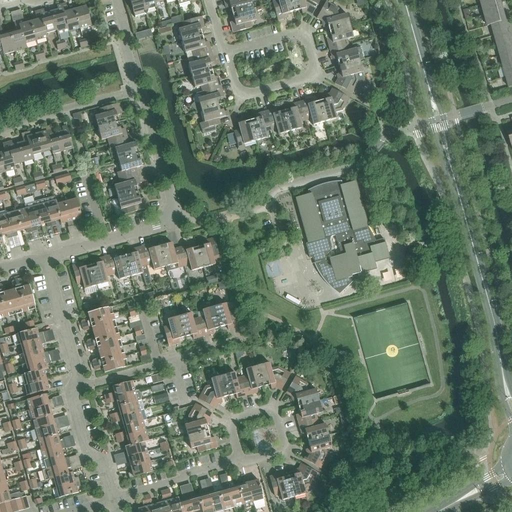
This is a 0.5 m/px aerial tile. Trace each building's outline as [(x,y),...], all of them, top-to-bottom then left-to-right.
[(145,11),(142,0),(129,0),(134,14),(135,18),(146,15),(145,11)] [(155,3),(153,0),(142,0),(145,11),(157,7),(155,3)] [(231,7),(233,14),(253,9),(250,0),(224,0),(226,8),(231,7)] [(287,14),(294,12),(290,0),(278,0),(278,1),(273,2),(278,21),(288,18),(287,14)] [(290,0),(294,12),(301,10),(303,14),(307,13),(312,16),(320,0),(290,0)] [(485,15),(504,10),(501,0),(499,0),(482,5),(485,15)] [(81,8),(75,10),(80,29),(92,26),(85,2),(80,4),(81,8)] [(328,25),(330,32),(350,26),(347,14),(340,16),(338,9),(326,2),(317,18),(322,22),(324,26),(328,25)] [(69,32),(80,29),(75,10),(68,12),(66,3),(62,5),(68,28),(69,32)] [(14,16),(25,14),(23,4),(12,6),(14,16)] [(57,6),(58,10),(52,12),(57,31),(58,35),(69,32),(68,28),(62,5),(57,6)] [(46,34),(57,31),(52,12),(45,14),(44,9),(39,11),(46,34)] [(233,14),(235,22),(230,23),(233,33),(252,28),(250,22),(257,21),(253,9),(233,14)] [(469,9),(463,10),(466,21),(469,20),(472,19),(469,9)] [(504,10),(485,15),(488,26),(492,25),(507,21),(504,10)] [(46,34),(39,11),(35,12),(37,20),(31,22),(36,41),(48,38),(46,34)] [(202,36),(200,29),(205,27),(202,17),(183,22),(185,28),(179,30),(182,41),(202,36)] [(492,25),(495,36),(511,30),(511,24),(511,19),(507,21),(492,25)] [(36,41),(31,22),(24,24),(23,20),(18,21),(25,44),(26,44),(36,41)] [(16,31),(10,33),(15,52),(27,48),(26,44),(25,44),(18,21),(14,22),(16,31)] [(15,52),(10,33),(3,34),(1,26),(0,26),(0,39),(3,50),(3,51),(4,55),(15,52)] [(330,32),(332,39),(327,40),(330,50),(349,45),(347,40),(353,38),(350,26),(330,32)] [(498,46),(511,42),(511,30),(495,36),(498,46)] [(105,34),(99,36),(101,43),(107,41),(105,34)] [(193,57),(212,52),(209,42),(204,43),(202,36),(182,41),(185,53),(191,52),(193,57)] [(501,56),(511,53),(511,42),(498,46),(501,56)] [(361,47),(350,50),(349,45),(330,50),(333,60),(337,59),(339,66),(360,60),(365,59),(361,47)] [(214,62),(212,52),(193,57),(194,62),(188,64),(192,76),(212,70),(210,63),(214,62)] [(504,67),(511,64),(511,53),(501,56),(504,67)] [(363,72),(360,60),(339,66),(341,73),(337,75),(338,79),(335,84),(352,94),(355,87),(361,90),(366,82),(363,73),(363,72)] [(203,92),(221,87),(218,76),(214,78),(212,70),(192,76),(195,88),(201,86),(203,92)] [(197,112),(201,111),(222,105),(220,98),(224,97),(221,87),(203,92),(196,94),(197,95),(195,96),(194,98),(194,100),(195,102),(191,106),(197,112)] [(325,122),(337,119),(335,112),(342,110),(349,98),(333,89),(330,94),(325,95),(327,99),(319,101),(325,122)] [(325,122),(319,101),(312,103),(311,99),(301,102),(306,121),(311,119),(313,125),(325,122)] [(292,109),(285,111),(290,132),(302,128),(301,122),(306,121),(301,102),(291,105),(292,109)] [(98,129),(119,123),(117,116),(121,114),(118,104),(99,109),(101,115),(95,117),(98,129)] [(224,112),(222,105),(201,111),(204,122),(200,124),(202,130),(221,125),(219,119),(229,116),(228,111),(224,112)] [(285,111),(278,113),(276,109),(266,112),(271,130),(277,129),(279,135),(290,132),(285,111)] [(271,130),(266,112),(256,115),(257,119),(250,121),(256,141),(268,138),(266,132),(271,130)] [(256,141),(250,121),(243,123),(242,119),(237,120),(240,130),(234,132),(239,150),(245,149),(244,144),(256,141)] [(121,130),(119,123),(98,129),(102,141),(108,139),(109,144),(128,139),(125,129),(121,130)] [(50,126),(46,127),(52,150),(52,151),(53,155),(63,152),(58,133),(52,134),(50,126)] [(62,127),(63,131),(58,133),(63,152),(73,149),(67,126),(62,127)] [(41,128),(42,133),(37,134),(42,153),(52,151),(52,150),(46,127),(41,128)] [(374,128),(371,133),(375,136),(379,132),(374,128)] [(32,156),(33,156),(42,153),(37,134),(32,136),(30,132),(26,133),(32,156)] [(32,156),(26,133),(22,134),(24,142),(19,144),(24,163),(34,160),(33,156),(32,156)] [(129,144),(128,139),(109,144),(111,150),(115,149),(118,160),(139,154),(136,142),(129,144)] [(24,163),(19,144),(13,145),(12,141),(7,142),(14,166),(24,163)] [(14,166),(7,142),(3,144),(5,152),(0,153),(0,154),(5,173),(15,170),(14,166)] [(205,152),(202,157),(208,160),(210,155),(205,152)] [(119,179),(138,174),(136,168),(142,166),(139,154),(118,160),(122,172),(117,173),(119,179)] [(99,158),(90,160),(92,167),(101,165),(99,158)] [(140,184),(138,174),(119,179),(121,184),(114,186),(118,198),(138,192),(136,185),(140,184)] [(324,185),(321,186),(317,187),(313,189),(309,191),(310,194),(296,198),(308,243),(306,244),(308,251),(310,258),(313,258),(315,263),(317,267),(319,270),(321,274),(325,280),(329,285),(333,288),(340,293),(361,273),(377,269),(375,262),(390,258),(384,239),(376,241),(368,226),(356,182),(342,185),(341,182),(337,183),(333,183),(328,184),(324,185)] [(138,192),(118,198),(121,210),(127,208),(129,214),(147,209),(144,198),(140,199),(138,192)] [(57,205),(55,196),(44,199),(52,227),(57,225),(55,221),(60,220),(61,220),(57,205)] [(44,199),(35,202),(41,225),(47,224),(48,228),(52,227),(44,199)] [(77,199),(66,202),(73,225),(77,224),(76,220),(82,218),(77,199)] [(25,205),(26,209),(32,232),(37,231),(36,227),(41,225),(35,202),(25,205)] [(61,220),(60,220),(61,224),(67,222),(69,226),(73,225),(66,202),(57,205),(61,220)] [(16,211),(22,231),(27,229),(28,233),(32,232),(26,209),(16,211)] [(13,238),(6,214),(5,211),(0,212),(0,230),(2,236),(7,235),(8,239),(13,238)] [(6,214),(13,238),(17,236),(16,232),(22,231),(16,211),(6,214)] [(198,247),(204,268),(216,265),(214,258),(220,257),(214,238),(204,241),(205,245),(198,247)] [(179,268),(185,266),(179,248),(174,249),(172,243),(160,246),(166,267),(177,264),(179,268)] [(152,244),(142,247),(147,266),(152,264),(154,270),(166,267),(160,246),(153,248),(152,244)] [(204,268),(198,247),(191,249),(190,245),(179,248),(185,266),(190,265),(192,271),(204,268)] [(145,273),(148,273),(149,273),(147,266),(142,247),(132,250),(133,254),(126,256),(131,277),(143,273),(145,273)] [(131,277),(126,256),(119,258),(117,254),(107,257),(112,275),(118,274),(119,280),(131,277)] [(91,265),(97,286),(109,283),(107,277),(112,275),(107,257),(97,259),(98,263),(91,265)] [(91,265),(84,267),(83,263),(72,266),(77,285),(83,283),(85,289),(97,286),(91,265)] [(216,275),(206,278),(208,285),(218,282),(216,275)] [(36,309),(29,286),(19,289),(26,312),(36,309)] [(9,291),(16,315),(26,312),(19,289),(9,291)] [(0,294),(0,295),(6,317),(16,315),(9,291),(0,294)] [(226,304),(214,307),(220,328),(227,326),(228,330),(239,327),(234,308),(228,310),(226,304)] [(113,314),(111,307),(88,314),(91,324),(114,317),(113,314)] [(220,328),(214,307),(202,310),(204,317),(199,318),(204,337),(214,334),(213,330),(220,328)] [(204,337),(199,318),(193,320),(192,313),(180,316),(185,337),(193,335),(194,339),(204,337)] [(185,337),(180,316),(168,320),(169,326),(164,328),(169,346),(179,343),(178,339),(185,337)] [(94,334),(117,327),(114,317),(91,324),(94,334)] [(135,333),(140,331),(139,327),(142,326),(141,321),(130,324),(131,329),(134,329),(135,333)] [(97,344),(120,337),(117,327),(94,334),(97,344)] [(37,329),(18,334),(21,344),(44,338),(43,333),(39,335),(37,329)] [(99,353),(122,347),(120,337),(97,344),(99,353)] [(44,338),(21,344),(24,354),(43,349),(41,344),(41,343),(45,342),(44,338)] [(102,363),(125,357),(122,347),(99,353),(102,363)] [(24,354),(26,364),(50,358),(48,353),(44,354),(43,349),(24,354)] [(102,363),(102,364),(105,373),(128,367),(125,357),(102,363)] [(26,364),(29,373),(29,374),(48,369),(47,363),(51,362),(50,358),(26,364)] [(270,363),(258,366),(263,387),(271,385),(272,389),(276,388),(281,391),(291,374),(278,367),(271,369),(270,363)] [(256,389),(263,387),(258,366),(246,369),(247,376),(242,377),(247,396),(257,393),(256,389)] [(25,374),(28,385),(47,380),(45,374),(49,373),(48,369),(29,374),(29,373),(25,374)] [(237,399),(247,396),(242,377),(237,379),(235,372),(223,376),(229,396),(236,394),(237,399)] [(161,374),(152,376),(154,383),(163,380),(162,376),(161,374)] [(222,398),(229,396),(223,376),(211,379),(213,385),(206,387),(199,399),(215,409),(219,404),(223,403),(222,398)] [(292,401),(297,400),(299,407),(319,401),(316,389),(310,391),(308,384),(295,377),(286,394),(291,397),(292,401)] [(47,380),(28,385),(30,395),(54,389),(52,384),(48,385),(47,380)] [(104,395),(106,400),(135,392),(132,381),(113,387),(115,392),(104,395)] [(139,390),(135,392),(106,400),(107,404),(117,401),(119,407),(142,400),(142,397),(141,393),(139,390)] [(161,395),(158,396),(160,403),(169,400),(167,393),(161,395)] [(46,395),(27,400),(30,410),(53,404),(52,399),(48,401),(46,395)] [(120,412),(110,415),(111,419),(144,410),(142,400),(119,407),(120,412)] [(299,425),(318,420),(316,415),(322,413),(319,401),(299,407),(301,414),(296,415),(299,425)] [(30,410),(33,420),(52,415),(50,409),(55,408),(53,404),(30,410)] [(209,431),(207,424),(211,423),(210,419),(213,414),(196,404),(189,417),(191,423),(185,425),(188,437),(209,431)] [(143,421),(147,420),(144,410),(111,419),(112,424),(123,421),(124,426),(143,421)] [(33,420),(36,430),(59,423),(58,419),(53,420),(52,415),(33,420)] [(308,442),(329,436),(325,424),(319,426),(318,420),(299,425),(302,435),(306,434),(308,442)] [(117,439),(146,431),(143,421),(124,426),(126,432),(115,434),(117,439)] [(38,440),(58,435),(56,429),(60,428),(59,423),(36,430),(38,440)] [(146,431),(117,439),(118,443),(128,441),(130,446),(145,442),(149,441),(146,431)] [(211,439),(209,431),(188,437),(191,449),(198,447),(199,453),(218,448),(215,437),(211,439)] [(41,450),(64,443),(63,439),(59,440),(58,435),(38,440),(41,450)] [(304,459),(321,469),(328,457),(326,450),(332,448),(329,436),(308,442),(310,449),(306,450),(307,454),(304,459)] [(145,442),(130,446),(125,447),(127,453),(123,454),(124,458),(147,452),(145,442)] [(44,460),(63,454),(62,449),(66,448),(64,443),(41,450),(44,460)] [(131,467),(150,462),(147,452),(124,458),(125,463),(130,462),(131,467)] [(42,471),(47,470),(70,463),(69,459),(65,460),(63,454),(44,460),(40,461),(42,471)] [(150,462),(131,467),(133,473),(128,474),(130,479),(153,472),(150,462)] [(47,470),(42,471),(45,481),(54,479),(54,478),(69,474),(68,474),(67,469),(71,468),(70,463),(47,470)] [(296,474),(288,476),(294,497),(306,494),(304,487),(311,486),(318,473),(302,464),(299,469),(294,470),(296,474)] [(56,488),(80,482),(78,477),(74,478),(73,472),(68,474),(69,474),(54,478),(54,479),(56,488)] [(202,476),(204,482),(213,479),(211,473),(202,476)] [(294,497),(288,476),(281,478),(280,474),(270,477),(275,496),(280,494),(282,500),(294,497)] [(247,479),(254,502),(255,506),(265,503),(264,499),(258,480),(253,482),(251,477),(247,479)] [(255,506),(254,502),(247,479),(243,480),(244,484),(238,486),(244,505),(245,509),(255,506)] [(0,493),(8,491),(6,481),(0,482),(0,493)] [(330,481),(328,485),(334,489),(337,485),(330,481)] [(56,488),(59,498),(78,493),(77,487),(81,486),(80,482),(56,488)] [(227,484),(234,507),(244,505),(238,486),(233,487),(232,483),(227,484)] [(219,491),(224,510),(234,507),(227,484),(223,485),(224,490),(219,491)] [(208,490),(213,511),(217,511),(224,510),(219,491),(213,493),(212,488),(208,490)] [(170,489),(165,491),(171,511),(181,511),(179,502),(180,502),(178,498),(173,500),(170,489)] [(213,511),(208,490),(203,491),(204,495),(199,497),(203,511),(213,511)] [(0,504),(4,503),(10,502),(11,501),(15,500),(21,498),(26,497),(25,493),(20,494),(20,492),(9,495),(8,491),(0,493),(0,504)] [(171,511),(165,491),(161,492),(164,502),(158,504),(160,511),(171,511)] [(188,495),(192,511),(203,511),(199,497),(194,498),(193,494),(188,495)] [(150,511),(160,511),(158,504),(153,505),(150,495),(146,496),(150,511)] [(192,511),(188,495),(184,496),(185,501),(180,502),(179,502),(181,511),(192,511)] [(150,511),(146,496),(141,497),(144,508),(138,509),(138,511),(150,511)] [(30,508),(26,497),(21,498),(24,510),(30,508)] [(21,498),(15,500),(19,511),(24,510),(21,498)] [(11,501),(10,502),(12,511),(16,511),(19,511),(15,500),(11,501)]
